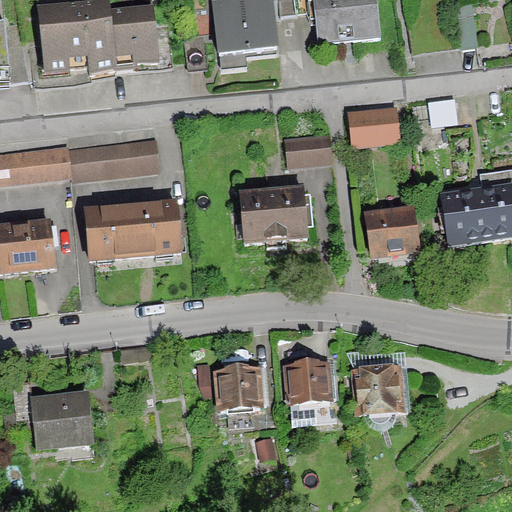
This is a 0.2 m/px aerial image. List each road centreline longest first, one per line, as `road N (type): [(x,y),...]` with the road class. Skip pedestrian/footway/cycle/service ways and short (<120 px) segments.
road 1 (residential): [(358,314),(203,316),(0,340)]
road 2 (residential): [(338,103),(2,133)]
road 3 (track): [(355,511),(511,367)]
road 4 (residential): [(358,314),(338,103)]
road 5 (residential): [(511,77),(338,103)]
road 6 (residential): [(511,338),(358,314)]
